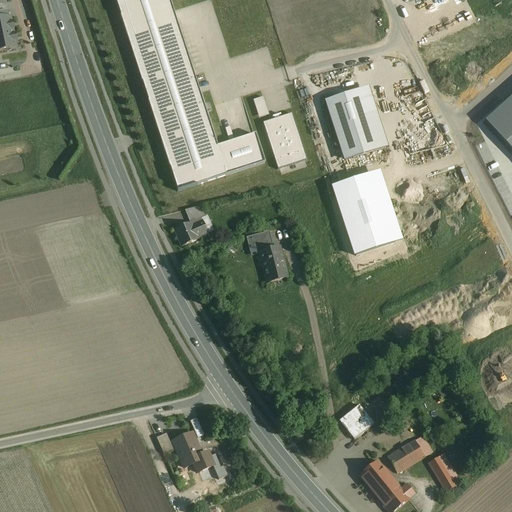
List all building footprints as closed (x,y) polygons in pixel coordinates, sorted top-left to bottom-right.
[(217,148),(168,0),(115,0),(177,192),(264,164),(255,136),(217,148)] [(0,12),(0,19),(9,18),(7,11),(4,12),(0,12)] [(0,19),(0,32),(12,30),(13,30),(12,24),(11,24),(10,18),(9,18),(0,19)] [(12,30),(0,32),(0,51),(16,49),(15,42),(16,42),(14,36),(13,36),(12,30)] [(366,90),(326,103),(345,161),(385,148),(366,90)] [(268,117),(263,98),(253,101),(259,120),(268,117)] [(511,100),(487,123),(511,151),(511,100)] [(292,115),(263,124),(277,171),(307,162),(292,115)] [(403,243),(380,172),(330,188),(353,259),(403,243)] [(201,207),(184,211),(189,223),(192,221),(193,223),(205,218),(201,207)] [(190,224),(174,231),(181,248),(197,241),(196,239),(207,235),(204,228),(202,222),(191,226),(190,224)] [(216,241),(210,225),(204,228),(207,235),(210,242),(216,241)] [(265,235),(246,239),(249,248),(256,246),(267,243),(265,235)] [(279,250),(269,252),(267,243),(256,246),(266,284),(286,279),(279,250)] [(429,368),(436,364),(430,355),(423,359),(429,368)] [(358,407),(339,422),(354,441),(374,425),(358,407)] [(197,419),(190,421),(197,438),(204,436),(197,419)] [(165,435),(156,439),(163,455),(172,451),(165,435)] [(191,435),(172,444),(180,462),(182,461),(185,468),(202,460),(191,435)] [(416,440),(387,457),(397,475),(426,457),(416,440)] [(445,455),(429,465),(446,492),(463,482),(445,455)] [(401,489),(380,462),(361,478),(388,511),(396,511),(416,496),(407,485),(401,489)]
